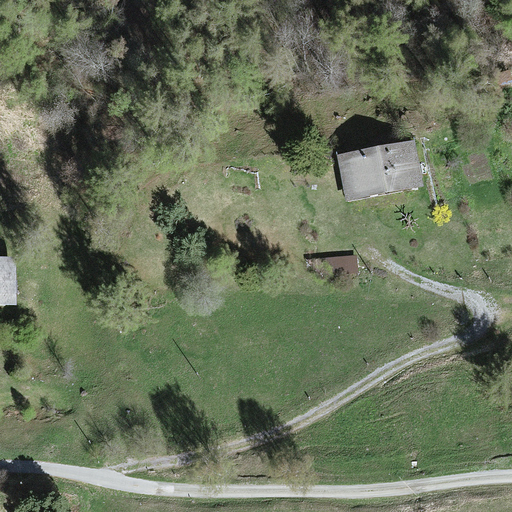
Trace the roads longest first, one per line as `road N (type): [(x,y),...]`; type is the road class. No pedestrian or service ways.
road 1 (track): [(85,479),(209,455),(485,330),(475,305),(370,262)]
road 2 (track): [(0,466),(119,485),(355,496),(511,479)]
